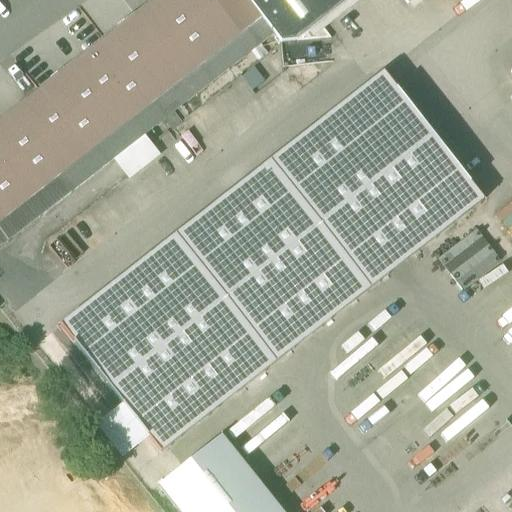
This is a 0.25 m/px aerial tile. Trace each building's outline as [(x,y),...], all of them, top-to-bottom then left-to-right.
[(143,137),(272,36),(244,0),(156,0),(39,92),(100,170),(111,162),(143,137)] [(244,0),(272,36),(279,45),(296,43),(351,0),(401,0),(407,7),(414,0),(244,0)] [(146,441),(159,456),(482,203),(382,76),(59,328),(121,407),(146,441)] [(0,248),(100,170),(39,92),(0,122),(0,248)] [(143,137),(111,162),(128,182),(161,157),(143,137)] [(511,202),(495,216),(511,237),(511,202)] [(477,231),(439,262),(465,293),(503,263),(477,231)] [(121,460),(146,441),(121,407),(95,427),(121,460)] [(278,511),(219,438),(157,488),(175,511),(278,511)]
